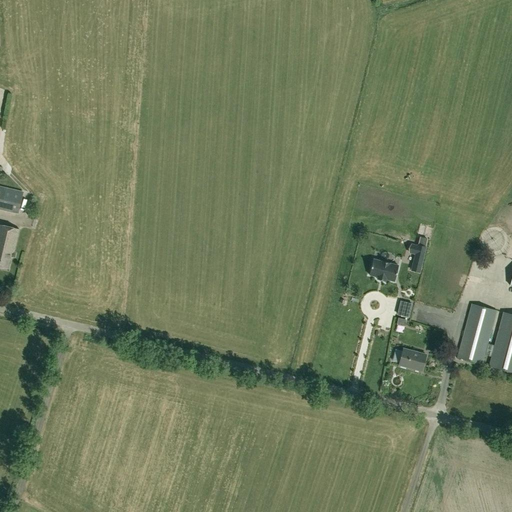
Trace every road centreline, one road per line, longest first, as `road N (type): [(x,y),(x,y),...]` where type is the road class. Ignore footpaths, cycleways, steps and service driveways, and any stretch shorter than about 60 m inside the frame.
road 1 (unclassified): [(511,434),(69,325)]
road 2 (unclassified): [(8,511),(69,325)]
